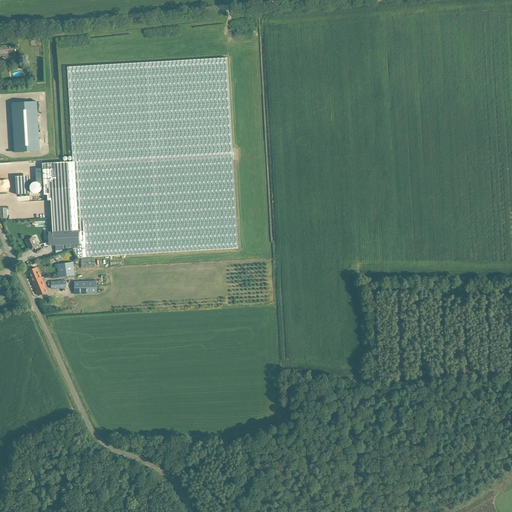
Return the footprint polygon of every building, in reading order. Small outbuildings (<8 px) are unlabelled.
[(0,46),(0,54),(6,54),(6,57),(15,56),(15,48),(13,48),(13,47),(12,47),(12,45),(0,46)] [(118,255),(238,248),(227,58),(67,67),(73,162),(42,163),(44,195),(47,195),(48,201),(51,200),(53,232),(79,230),(80,244),(82,244),(83,257),(118,255)] [(40,151),(37,101),(12,103),(15,153),(40,151)] [(34,182),(33,183),(32,183),(31,184),(31,185),(30,186),(30,187),(30,188),(30,189),(31,190),(31,191),(32,192),(33,193),(34,193),(35,193),(36,194),(37,193),(38,193),(39,193),(40,192),(40,191),(41,190),(41,189),(42,188),(42,187),(42,186),(41,185),(41,184),(40,184),(39,183),(38,182),(37,182),(36,182),(35,182),(34,182)] [(49,242),(43,244),(45,247),(49,245),(49,246),(55,246),(56,254),(63,252),(62,245),(66,245),(80,244),(79,230),(48,232),(49,242)] [(33,237),(30,238),(26,240),(30,249),(35,247),(36,250),(37,254),(43,251),(41,247),(41,248),(40,245),(37,246),(33,237)] [(80,244),(66,245),(66,248),(73,248),(78,258),(83,257),(82,244),(80,244)] [(55,257),(58,262),(63,259),(60,254),(55,257)] [(81,259),(81,268),(95,267),(95,258),(81,259)] [(57,264),(59,277),(74,275),(73,262),(57,264)] [(36,268),(33,269),(29,271),(32,278),(31,278),(39,296),(43,294),(47,292),(41,276),(40,273),(38,273),(36,268)] [(51,281),(51,289),(66,288),(66,280),(51,281)] [(96,282),(75,283),(75,294),(97,294),(96,282)]
